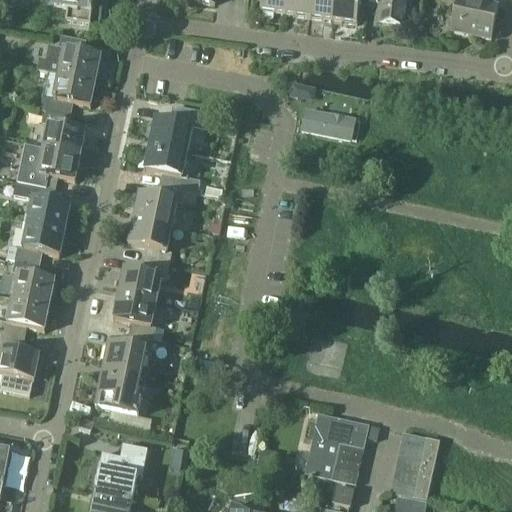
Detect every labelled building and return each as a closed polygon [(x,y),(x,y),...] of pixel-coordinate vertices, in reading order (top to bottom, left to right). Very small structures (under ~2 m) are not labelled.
[(0,0),(0,5),(13,9),(14,0),(0,0)] [(31,0),(29,0),(14,0),(13,9),(28,12),(31,0)] [(94,0),(54,0),(53,9),(68,11),(66,24),(91,27),(94,0)] [(263,0),(262,13),(287,16),(288,0),(263,0)] [(288,0),(287,16),(310,19),(312,0),(288,0)] [(312,0),(310,19),(334,22),(336,0),(312,0)] [(336,0),(334,22),(358,25),(361,0),(336,0)] [(369,0),(369,7),(380,9),(378,24),(406,28),(409,0),(369,0)] [(497,8),(481,5),(478,0),(456,0),(458,0),(451,33),(490,41),(497,8)] [(87,44),(62,39),(60,51),(49,49),(46,63),(40,62),(37,72),(49,75),(97,85),(102,59),(84,56),(87,44)] [(92,110),(97,85),(49,75),(46,90),(41,113),(47,114),(47,113),(72,119),(74,106),(92,110)] [(289,99),(295,100),(301,96),(303,88),(292,85),(289,99)] [(342,145),(356,148),(363,115),(349,112),(342,145)] [(44,127),(48,128),(44,152),(81,160),(87,134),(69,131),(72,119),(47,113),(47,114),(44,127)] [(156,123),(151,149),(189,157),(194,132),(198,133),(201,119),(177,114),(174,127),(156,123)] [(26,148),(18,185),(56,193),(59,182),(76,185),(81,160),(44,152),(26,148)] [(198,198),(201,184),(189,182),(189,181),(184,180),(189,157),(151,149),(146,174),(163,178),(161,189),(186,194),(186,195),(198,198)] [(14,198),(33,202),(28,226),(66,234),(71,209),(54,205),(56,193),(18,185),(17,186),(16,186),(14,198)] [(183,207),(186,195),(186,194),(161,189),(158,201),(141,198),(135,224),(173,231),(179,206),(183,207)] [(207,190),(206,198),(221,201),(223,193),(207,190)] [(130,248),(148,252),(145,265),(170,269),(173,256),(168,255),(173,231),(135,224),(130,248)] [(61,260),(66,234),(28,226),(23,252),(19,251),(16,263),(41,268),(43,256),(61,260)] [(18,277),(13,301),(51,309),(56,284),(38,280),(41,268),(16,263),(13,276),(18,277)] [(126,272),(120,298),(158,306),(163,282),(167,283),(170,269),(145,265),(143,276),(126,272)] [(115,323),(133,327),(130,339),(155,344),(158,331),(153,330),(158,306),(120,298),(115,323)] [(7,326),(0,324),(0,337),(25,343),(27,332),(45,335),(51,309),(13,301),(7,326)] [(22,355),(25,343),(0,337),(0,361),(1,361),(0,364),(0,377),(4,379),(1,394),(30,400),(33,385),(35,385),(40,359),(22,355)] [(109,347),(104,373),(143,381),(148,356),(152,357),(155,344),(130,339),(128,351),(109,347)] [(184,388),(187,374),(175,372),(172,386),(184,388)] [(96,410),(115,414),(113,429),(150,436),(153,422),(139,419),(142,406),(138,405),(143,381),(104,373),(99,398),(96,410)] [(318,418),(305,478),(333,484),(335,471),(338,460),(340,448),(364,453),(369,429),(345,424),(318,418)] [(82,422),(78,432),(90,437),(94,427),(82,422)] [(184,423),(181,436),(232,446),(234,433),(184,423)] [(401,449),(425,454),(427,442),(404,437),(401,449)] [(414,502),(427,505),(440,445),(427,442),(425,454),(422,466),(419,478),(417,490),(414,502)] [(361,465),(364,453),(340,448),(338,460),(361,465)] [(103,458),(95,496),(133,504),(138,480),(142,481),(148,454),(123,449),(121,461),(103,458)] [(399,461),(422,466),(425,454),(401,449),(399,461)] [(15,456),(0,452),(0,511),(12,511),(14,508),(6,506),(7,500),(10,487),(9,486),(15,456)] [(275,471),(278,457),(260,454),(258,467),(275,471)] [(361,465),(338,460),(335,471),(359,477),(361,465)] [(396,473),(419,478),(422,466),(399,461),(396,473)] [(359,477),(335,471),(333,484),(356,489),(359,477)] [(393,485),(417,490),(419,478),(396,473),(393,485)] [(391,497),(414,502),(417,490),(393,485),(391,497)] [(355,495),(337,491),(333,507),(351,511),(355,495)] [(130,511),(133,504),(95,496),(91,511),(130,511)] [(425,511),(427,508),(400,502),(398,511),(425,511)]
